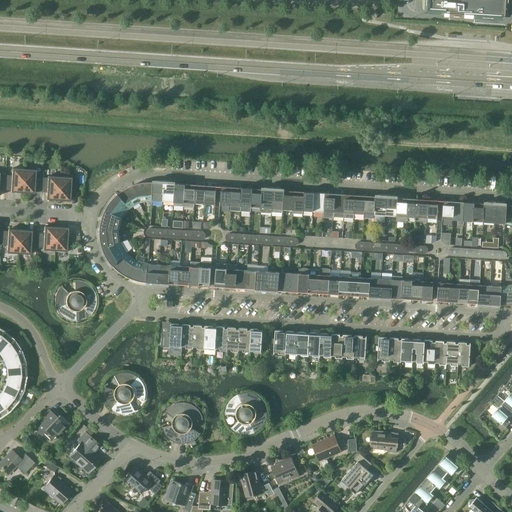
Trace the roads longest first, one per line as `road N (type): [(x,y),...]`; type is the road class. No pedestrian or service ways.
road 1 (primary): [(511,57),(0,24)]
road 2 (primary): [(0,53),(511,83)]
road 3 (residential): [(93,215),(106,190),(140,173),(511,197)]
road 4 (residential): [(131,313),(498,335),(506,314)]
road 5 (residential): [(506,314),(133,288)]
road 6 (residential): [(434,426),(388,412),(346,413),(210,461),(131,445)]
